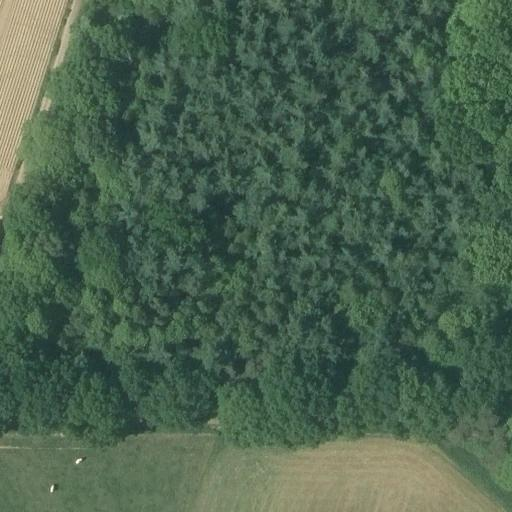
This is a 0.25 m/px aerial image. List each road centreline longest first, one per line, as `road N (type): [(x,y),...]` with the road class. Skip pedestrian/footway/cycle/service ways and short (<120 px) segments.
road 1 (track): [(0,420),(511,414)]
road 2 (track): [(0,260),(84,0)]
road 3 (track): [(459,0),(511,256)]
